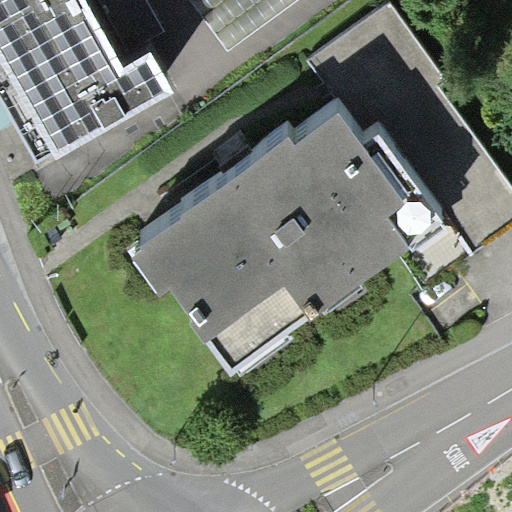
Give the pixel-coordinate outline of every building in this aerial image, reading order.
[(0,0),(0,94),(40,165),(175,89),(151,46),(169,36),(149,0),(0,0)] [(195,0),(230,47),(294,0),(195,0)] [(235,160),(143,225),(246,370),(416,249),(437,278),(511,224),(511,170),(393,5),(314,61),(344,103),(307,129),(297,116),(235,160)] [(511,511),(511,477),(496,489),(511,511)] [(511,511),(496,489),(461,511),(511,511)]
